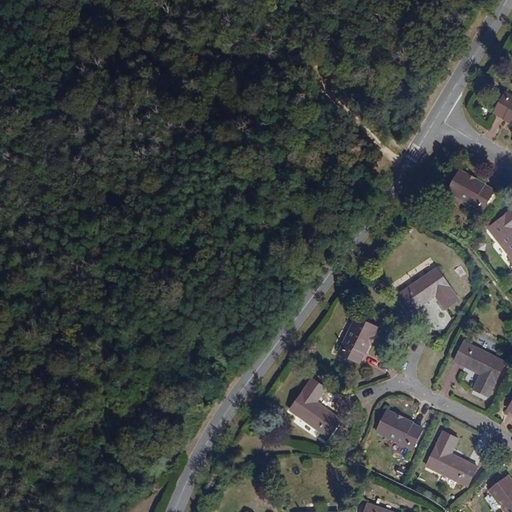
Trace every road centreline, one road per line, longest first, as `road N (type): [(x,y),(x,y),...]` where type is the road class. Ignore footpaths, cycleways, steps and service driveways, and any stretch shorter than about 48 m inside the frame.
road 1 (tertiary): [(436,118),(206,440),(174,511)]
road 2 (track): [(263,0),(302,66),(410,162)]
road 3 (residential): [(511,447),(403,389),(362,401)]
road 4 (tertiary): [(507,0),(436,118)]
